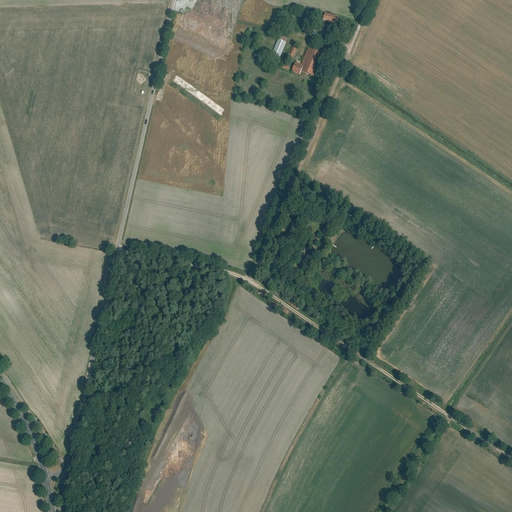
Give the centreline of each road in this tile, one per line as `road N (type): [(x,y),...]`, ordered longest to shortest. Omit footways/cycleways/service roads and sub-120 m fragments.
road 1 (unclassified): [(172,0),(61,470)]
road 2 (track): [(117,246),(252,281),(511,459)]
road 3 (track): [(244,277),(344,43)]
